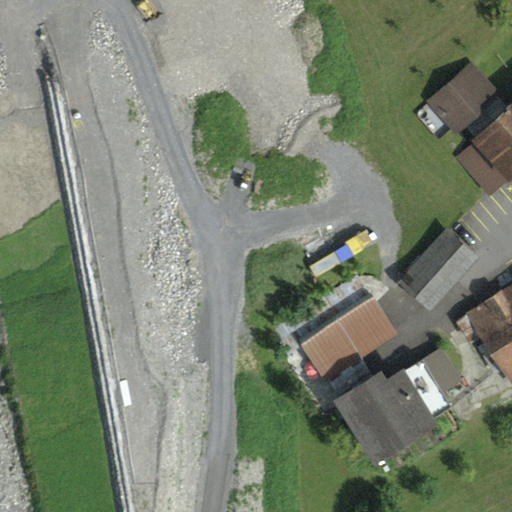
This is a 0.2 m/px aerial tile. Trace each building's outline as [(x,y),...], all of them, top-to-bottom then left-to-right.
[(511,89),(486,61),(443,109),(511,172),(511,89)] [(452,235),(406,288),(438,315),(483,261),(452,235)] [(511,296),(471,320),(511,392),(511,296)] [(374,302),(301,353),(332,398),(406,346),(374,302)] [(410,365),(344,402),(377,461),(444,424),(410,365)]
